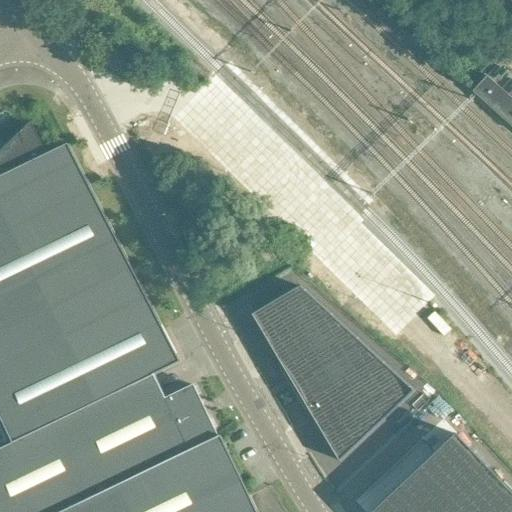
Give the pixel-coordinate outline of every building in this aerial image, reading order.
[(475,91),(474,92),(511,126),(511,97),(488,76),(475,91)] [(0,156),(0,414),(14,443),(155,375),(182,363),(69,145),(46,155),(32,125),(0,156)] [(301,286),(253,315),(284,367),(282,368),(307,409),(309,408),(340,462),(415,391),(301,286)] [(258,511),(222,436),(218,438),(193,386),(167,399),(155,375),(14,443),(0,449),(0,511),(258,511)] [(511,511),(511,491),(458,434),(374,511),(511,511)]
